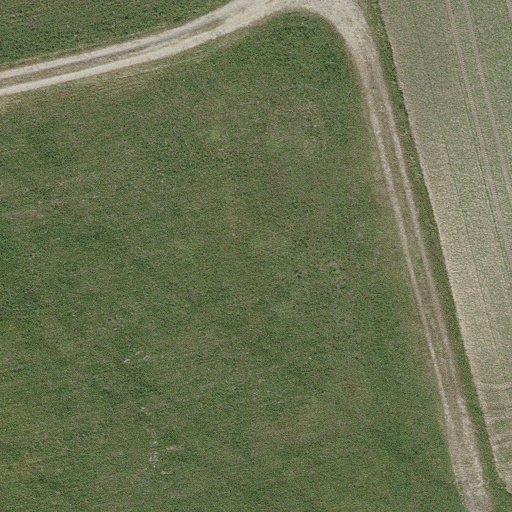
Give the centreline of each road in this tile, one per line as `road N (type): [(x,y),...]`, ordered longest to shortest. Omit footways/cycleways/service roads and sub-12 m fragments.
road 1 (track): [(345,0),(374,73),(483,511)]
road 2 (track): [(0,83),(202,50),(320,0)]
